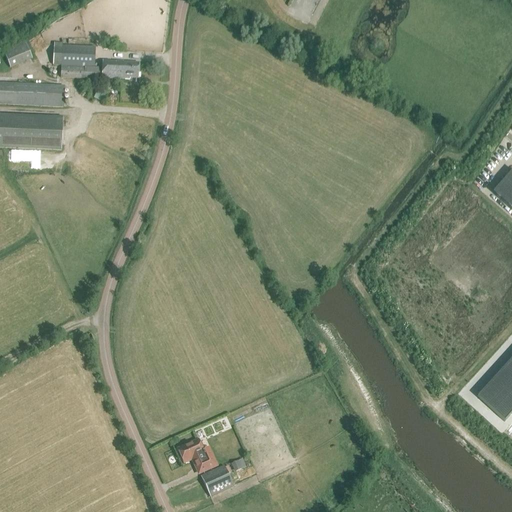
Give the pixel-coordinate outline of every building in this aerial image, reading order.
[(29,41),(6,52),(14,69),(37,58),(29,41)] [(54,45),(53,66),(61,66),(61,67),(61,78),(84,79),(100,79),(100,68),(94,68),(95,47),(91,47),(62,46),(62,44),(54,44),(54,45)] [(130,80),(130,78),(138,78),(139,64),(123,63),(123,62),(117,61),(117,62),(110,62),(110,61),(102,61),(102,78),(130,80)] [(0,104),(15,105),(63,107),(64,86),(0,82),(0,104)] [(63,117),(0,114),(0,147),(61,150),(63,117)] [(511,171),(493,193),(511,210),(511,171)] [(511,413),(511,358),(477,397),(504,422),(511,413)] [(217,466),(208,448),(202,451),(198,440),(178,450),(184,464),(192,460),(198,475),(217,466)] [(231,465),(235,472),(241,469),(238,462),(231,465)] [(210,497),(233,487),(224,466),(201,477),(207,491),(210,497)]
